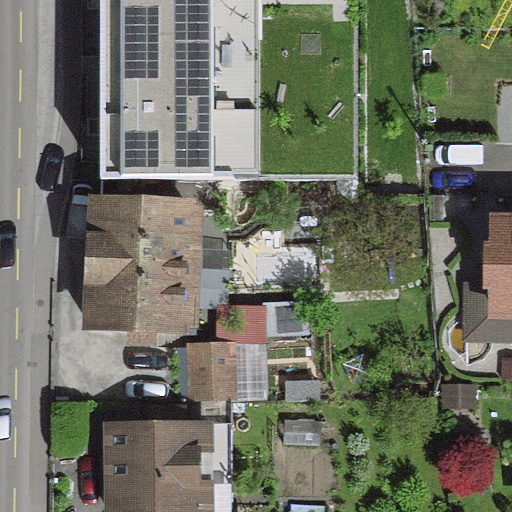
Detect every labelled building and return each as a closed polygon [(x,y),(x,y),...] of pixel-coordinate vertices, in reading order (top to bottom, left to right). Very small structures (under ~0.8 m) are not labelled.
[(99,0),(100,177),(352,177),(352,0),(99,0)] [(90,205),(84,326),(191,330),(194,250),(182,249),(184,209),(90,205)] [(511,225),(491,225),(490,313),(511,313),(511,225)] [(260,310),(261,335),(302,334),(301,309),(260,310)] [(188,347),(189,401),(222,401),(222,395),(257,395),(256,346),(188,347)] [(222,401),(189,401),(169,402),(169,427),(107,427),(107,511),(193,511),(192,430),(223,430),(222,401)] [(445,410),(446,431),(476,430),(476,410),(445,410)]
